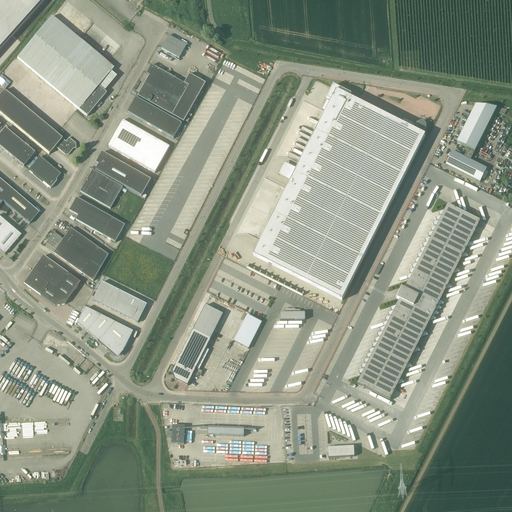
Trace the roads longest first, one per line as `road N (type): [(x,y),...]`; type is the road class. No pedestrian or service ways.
road 1 (unclassified): [(148,397),(302,401),(459,91),(312,69)]
road 2 (unclassified): [(312,69),(280,64),(121,378)]
road 3 (unclassified): [(148,397),(312,69)]
road 4 (unclassified): [(59,205),(156,31),(138,17)]
road 5 (unknown): [(77,406),(65,458),(0,474)]
